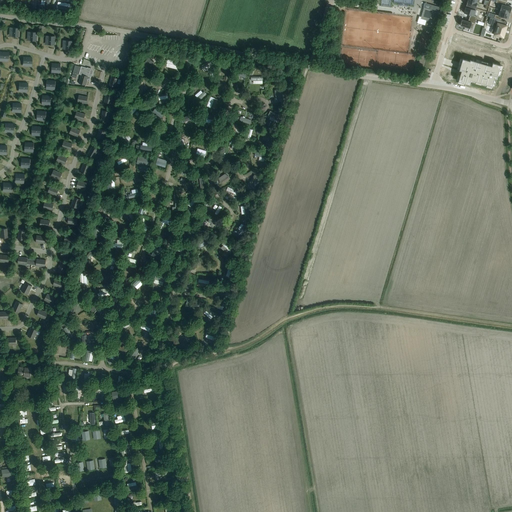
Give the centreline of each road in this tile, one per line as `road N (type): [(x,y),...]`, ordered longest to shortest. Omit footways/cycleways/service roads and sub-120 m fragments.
road 1 (track): [(307,66),(222,351),(168,369),(192,511)]
road 2 (unclassified): [(307,66),(0,15)]
road 3 (unclassified): [(432,86),(307,66)]
